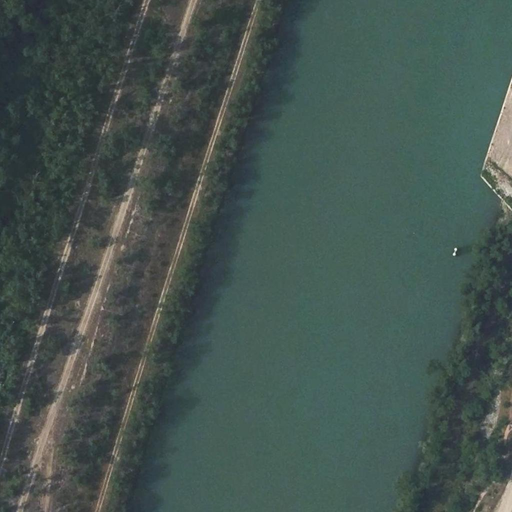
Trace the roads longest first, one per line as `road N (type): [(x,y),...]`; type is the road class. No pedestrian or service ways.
road 1 (track): [(193,0),(18,511)]
road 2 (track): [(93,511),(257,0)]
road 3 (track): [(0,443),(142,0)]
road 4 (track): [(432,511),(511,263)]
